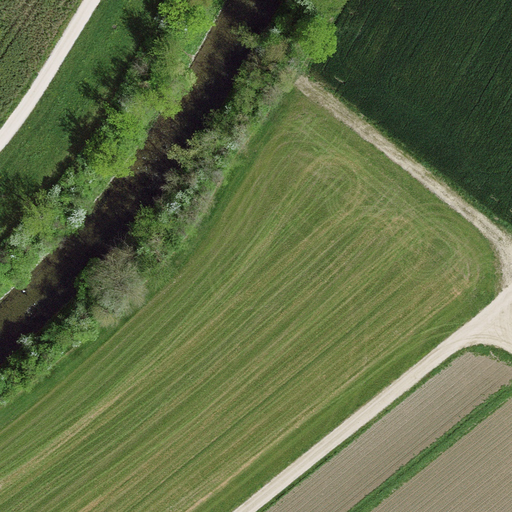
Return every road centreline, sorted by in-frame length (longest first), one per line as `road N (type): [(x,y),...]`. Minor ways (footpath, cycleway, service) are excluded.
road 1 (track): [(511,294),(489,321),(246,511)]
road 2 (track): [(511,248),(281,69)]
road 3 (track): [(87,0),(0,121)]
